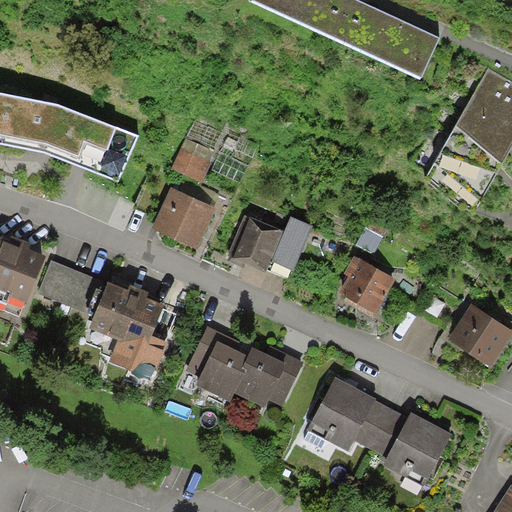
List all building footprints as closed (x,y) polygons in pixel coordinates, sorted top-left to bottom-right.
[(415,82),(434,41),(345,0),(245,0),(244,3),(415,82)] [(511,143),(511,86),(487,72),(418,184),(469,214),(511,143)] [(0,98),(0,145),(36,152),(46,154),(118,183),(136,139),(56,108),(0,98)] [(182,150),(173,170),(200,181),(208,161),(182,150)] [(216,210),(172,191),(154,231),(198,251),(216,210)] [(283,233),(246,216),(226,261),(262,277),(265,270),(291,282),(315,228),(290,216),(283,233)] [(0,296),(24,305),(41,259),(0,243),(0,296)] [(394,281),(355,258),(343,277),(350,281),(341,296),(373,315),(394,281)] [(97,280),(51,263),(40,293),(85,311),(97,280)] [(145,352),(162,310),(108,288),(90,329),(145,352)] [(511,333),(511,330),(473,307),(450,344),(490,369),(511,333)] [(223,403),(228,394),(244,360),(212,345),(217,336),(204,329),(183,373),(195,379),(191,388),(223,403)] [(278,406),(298,364),(282,356),(277,365),(248,351),(244,360),(228,394),(259,408),(263,399),(278,406)] [(372,399),(331,379),(304,433),(345,453),(350,442),(372,399)] [(406,417),(372,399),(350,442),(385,460),(406,417)] [(446,436),(406,417),(385,460),(380,468),(420,488),(446,436)] [(511,511),(511,485),(496,511),(511,511)]
